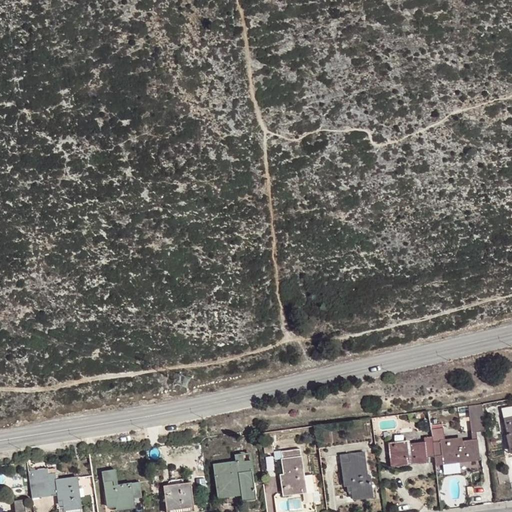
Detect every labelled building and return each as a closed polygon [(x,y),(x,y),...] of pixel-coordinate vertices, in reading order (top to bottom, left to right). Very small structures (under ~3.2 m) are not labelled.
[(483,404),(468,406),(471,431),(486,429),(483,404)] [(436,465),(443,464),(443,461),(458,459),(459,462),(469,461),(480,460),(477,440),(458,442),(457,439),(444,441),(442,425),(430,427),(432,437),(433,442),(435,457),(435,459),(436,465)] [(426,458),(435,457),(433,442),(432,437),(424,438),(425,444),(406,446),(405,443),(389,445),(391,464),(407,462),(408,465),(417,464),(427,463),(426,458)] [(281,452),(282,459),(297,458),(296,450),(281,452)] [(351,463),(342,464),(345,486),(347,485),(352,485),(352,492),(353,497),(361,496),(369,495),(369,490),(372,490),(371,482),(368,483),(367,476),(364,453),(350,455),(351,463)] [(341,456),(342,464),(351,463),(350,455),(341,456)] [(297,458),(282,459),(284,479),(281,480),(284,495),(303,493),(301,478),(304,477),(301,457),(297,458)] [(247,463),(246,458),(237,459),(238,465),(216,468),(221,498),(241,495),(242,501),(250,500),(257,499),(251,462),(247,463)] [(458,459),(443,461),(443,464),(444,468),(460,466),(459,462),(458,459)] [(103,469),(104,481),(113,479),(113,483),(116,483),(114,468),(103,469)] [(44,469),(29,472),(30,481),(48,478),(55,477),(54,474),(44,475),(44,469)] [(48,478),(30,481),(33,500),(50,498),(49,484),(48,478)] [(113,479),(104,481),(107,504),(112,504),(117,503),(132,502),(132,497),(140,497),(138,481),(116,483),(113,483),(113,479)] [(77,481),(56,483),(58,496),(59,502),(63,501),(64,511),(73,510),(81,509),(77,481)] [(189,481),(166,484),(169,507),(181,505),(192,504),(189,481)] [(49,484),(50,498),(58,496),(56,483),(49,484)] [(223,505),(242,501),(241,495),(221,498),(223,505)] [(24,511),(23,502),(15,503),(16,511),(24,511)]
